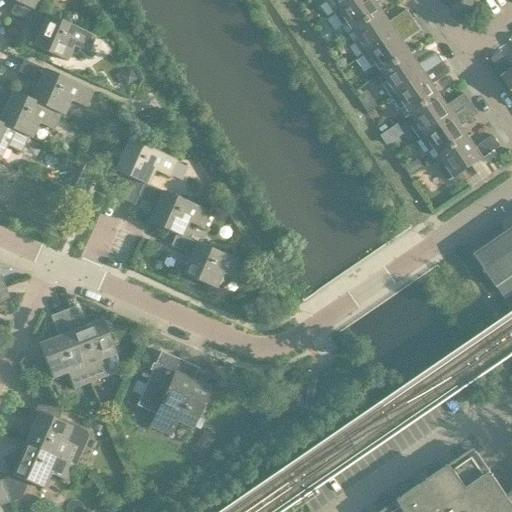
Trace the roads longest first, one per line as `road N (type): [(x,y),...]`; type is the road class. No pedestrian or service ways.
road 1 (residential): [(50,261),(242,342),(269,346),(300,335),(511,190)]
road 2 (residential): [(0,373),(50,261)]
